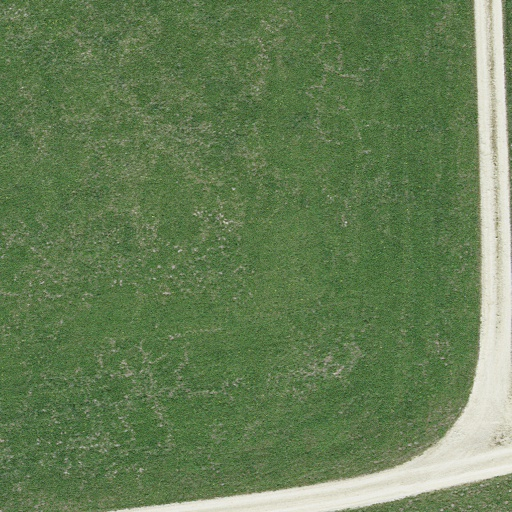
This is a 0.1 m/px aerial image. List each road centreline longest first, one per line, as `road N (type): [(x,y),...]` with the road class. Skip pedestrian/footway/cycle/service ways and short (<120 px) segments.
road 1 (track): [(489,0),(511,460)]
road 2 (track): [(293,511),(511,460)]
